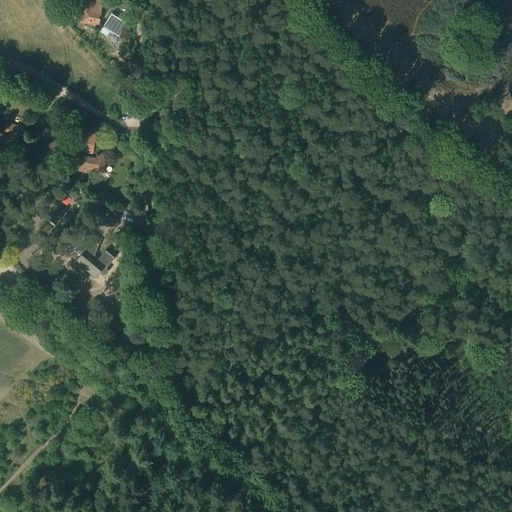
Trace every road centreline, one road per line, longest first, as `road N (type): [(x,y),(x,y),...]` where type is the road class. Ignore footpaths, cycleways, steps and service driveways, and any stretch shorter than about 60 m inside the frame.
road 1 (track): [(130,0),(152,396)]
road 2 (track): [(0,269),(290,511)]
road 3 (track): [(310,0),(441,134),(511,176)]
road 4 (unknown): [(261,511),(103,394)]
road 5 (unknown): [(0,499),(103,394)]
road 6 (unknown): [(103,394),(0,306)]
